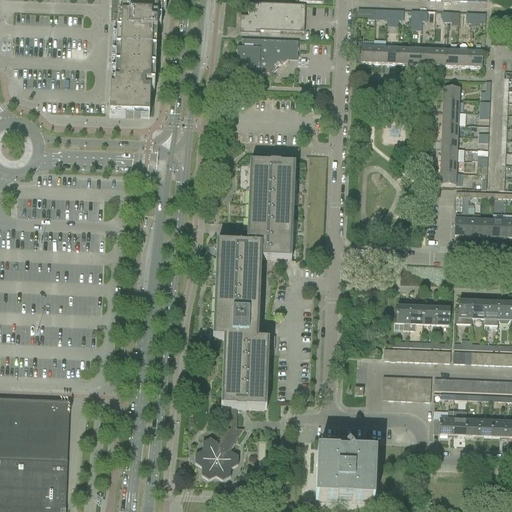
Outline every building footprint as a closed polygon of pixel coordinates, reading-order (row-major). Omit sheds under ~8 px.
[(109,116),(149,118),(150,92),(146,92),(147,85),(154,85),(157,19),(161,19),(161,0),(121,0),(121,24),(117,23),(114,82),(110,82),(109,116)] [(305,7),(248,5),(248,18),(240,18),(239,35),(259,36),(259,33),(303,34),(305,7)] [(387,12),(386,29),(397,29),(398,23),(398,13),(387,12)] [(297,63),(298,44),(298,43),(241,41),(241,49),(237,49),(236,69),(240,69),(240,77),(270,78),(272,76),(277,71),(276,70),(280,66),(281,68),(290,59),(296,60),(296,63),(297,63)] [(359,65),(371,66),(372,49),(360,49),(359,65)] [(371,66),(383,66),(384,50),(372,49),(371,66)] [(383,66),(396,67),(396,51),(384,50),(383,66)] [(396,67),(408,67),(408,51),(396,51),(396,67)] [(408,67),(420,68),(421,52),(408,51),(408,67)] [(420,68),(432,69),(433,52),(421,52),(420,68)] [(432,69),(444,69),(445,53),(433,52),(432,69)] [(444,69),(456,70),(457,53),(445,53),(444,69)] [(456,70),(468,70),(469,54),(457,53),(456,70)] [(469,54),(468,70),(480,71),(481,55),(481,54),(469,54)] [(443,90),(442,103),(458,103),(458,91),(443,90)] [(442,103),(442,115),(457,115),(458,103),(442,103)] [(442,115),(441,127),(457,128),(464,128),(465,116),(457,115),(442,115)] [(441,127),(441,139),(456,140),(457,128),(441,127)] [(384,145),(404,144),(404,133),(396,133),(397,135),(384,135),(384,145)] [(441,139),(440,151),(456,152),(456,140),(441,139)] [(440,151),(440,163),(456,164),(456,152),(440,151)] [(440,163),(439,176),(455,176),(456,164),(440,163)] [(214,342),(223,342),(225,342),(222,411),(231,411),(230,431),(228,431),(218,446),(217,446),(210,441),(202,445),(202,453),(195,457),(194,465),(201,470),(201,478),(208,483),(216,479),(222,483),(230,479),(230,471),(237,467),(238,458),(230,454),(229,454),(243,432),(242,431),(241,434),(236,431),(237,412),(245,412),(264,412),(266,351),(274,351),(275,338),(266,340),(264,331),(264,330),(263,330),(263,329),(262,329),(261,329),(260,329),(256,330),(259,262),(289,263),(293,167),(280,166),(280,165),(269,165),(269,166),(251,165),(248,247),(218,246),(214,342)] [(439,176),(439,188),(440,188),(453,188),(455,188),(461,189),(461,176),(455,176),(440,176),(439,176)] [(455,215),(454,238),(467,238),(467,222),(468,204),(461,204),(461,215),(455,215)] [(467,238),(479,239),(480,223),(467,222),(467,238)] [(479,239),(491,239),(492,223),(480,223),(479,239)] [(491,239),(504,240),(504,224),(492,223),(491,239)] [(453,326),(470,327),(471,321),(471,303),(466,303),(466,304),(458,304),(458,303),(457,316),(454,316),(453,326)] [(471,321),(484,321),(484,305),(476,305),(476,304),(471,303),(471,321)] [(484,321),(483,327),(496,328),(497,322),(497,304),(492,304),(492,306),(484,305),(484,321)] [(507,326),(510,322),(510,306),(502,306),(502,305),(497,304),(497,322),(500,326),(507,326)] [(403,333),(408,333),(409,309),(404,309),(404,310),(397,310),(397,309),(396,309),(395,326),(403,326),(403,333)] [(409,309),(408,333),(414,333),(415,326),(422,327),(422,310),(422,311),(415,310),(415,309),(409,309)] [(423,310),(422,310),(422,327),(435,327),(435,310),(431,310),(430,311),(423,311),(423,310)] [(441,310),(435,310),(435,327),(448,328),(449,311),(448,311),(448,312),(441,311),(441,310)] [(453,346),(453,352),(469,352),(470,353),(470,343),(461,343),(460,347),(453,346)] [(354,398),(362,398),(363,390),(354,389),(354,398)] [(0,511),(64,511),(69,404),(0,401),(0,511)] [(433,422),(432,435),(438,435),(438,437),(439,438),(440,438),(446,438),(446,439),(451,440),(452,414),(447,414),(447,415),(446,422),(439,421),(439,422),(433,422)] [(452,414),(451,440),(456,440),(457,438),(464,438),(464,439),(465,439),(465,423),(466,423),(466,414),(452,414)] [(472,440),(477,440),(478,423),(466,423),(465,423),(465,439),(472,439),(472,440)] [(490,440),(491,440),(491,424),(478,423),(477,440),(482,441),(482,439),(490,440)] [(498,441),(503,442),(504,424),(491,424),(491,440),(498,440),(498,441)] [(511,424),(504,424),(503,442),(508,442),(508,440),(511,440),(511,424)] [(338,455),(319,454),(318,503),(337,504),(337,500),(352,501),(352,504),(371,505),(373,457),(353,456),(352,454),(348,450),(343,444),(342,445),(341,446),(341,447),(340,448),(340,450),(339,451),(338,455)]
